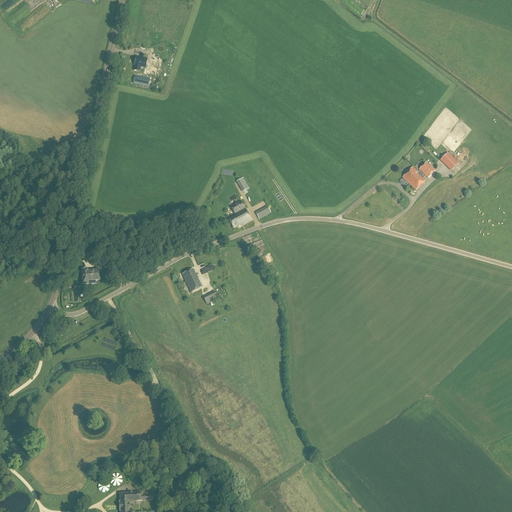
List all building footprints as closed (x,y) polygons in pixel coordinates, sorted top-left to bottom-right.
[(51,2),(36,16),(39,20),(55,5),(51,2)] [(145,68),(147,59),(137,57),(134,70),(139,72),(140,67),(145,68)] [(154,60),(150,74),(159,76),(163,63),(154,60)] [(451,172),(459,164),(448,153),(440,161),(451,172)] [(428,178),(435,171),(427,163),(420,170),(418,172),(417,172),(413,168),(403,178),(416,191),(426,181),(422,178),(425,175),(428,178)] [(244,195),(250,191),(243,179),(237,182),(244,195)] [(241,225),(251,220),(241,201),(231,207),(236,216),(228,220),(233,229),(240,224),(241,225)] [(268,207),(256,214),(259,220),(271,213),(268,207)] [(104,253),(111,249),(109,244),(101,248),(104,253)] [(258,259),(263,253),(259,249),(254,255),(258,259)] [(203,275),(214,270),(211,265),(201,270),(203,275)] [(191,293),(202,288),(193,269),(182,275),(191,293)] [(87,272),(87,270),(82,270),(83,285),(88,284),(88,282),(99,281),(98,271),(87,272)] [(196,310),(218,299),(214,292),(192,302),(196,310)] [(129,511),(129,502),(142,501),(142,493),(119,494),(120,511),(134,511),(129,511)]
